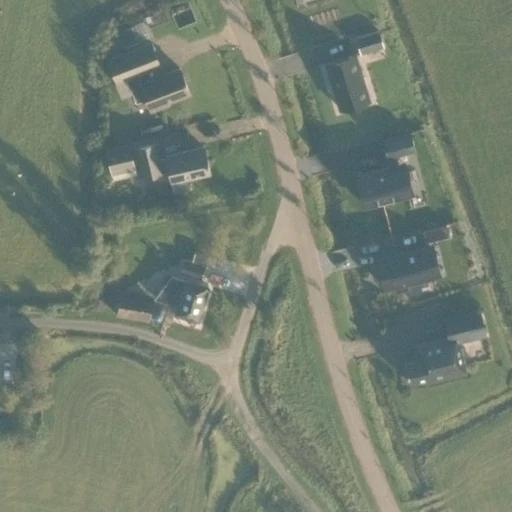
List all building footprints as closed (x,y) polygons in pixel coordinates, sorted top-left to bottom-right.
[(121,35),(110,39),(114,50),(148,37),(142,22),(119,30),(121,35)] [(378,31),(355,38),(360,53),(383,46),(378,31)] [(141,82),(137,73),(159,64),(150,42),(107,59),(116,81),(125,78),(135,102),(146,98),(151,110),(168,104),(167,101),(189,93),(179,67),(141,82)] [(354,54),(325,63),(339,109),(368,100),(364,85),(354,54)] [(390,166),(356,174),(363,205),(406,195),(398,161),(396,154),(414,149),(410,132),(383,139),(390,166)] [(158,158),(154,142),(133,147),(140,177),(161,172),(168,170),(173,193),(190,189),(187,177),(210,172),(207,159),(205,159),(202,146),(164,155),(165,156),(158,158)] [(111,175),(135,169),(129,143),(105,148),(111,175)] [(445,223),(422,228),(425,240),(448,234),(445,223)] [(427,245),(377,258),(384,288),(434,275),(427,245)] [(200,280),(204,265),(183,259),(179,274),(200,280)] [(183,280),(171,276),(154,298),(176,305),(174,313),(198,320),(208,286),(184,279),(183,280)] [(148,321),(152,296),(120,291),(115,316),(148,321)] [(479,311),(455,316),(459,334),(483,328),(479,311)] [(456,335),(447,337),(415,345),(418,359),(403,363),(408,383),(423,379),(423,382),(465,372),(457,340),(456,335)]
